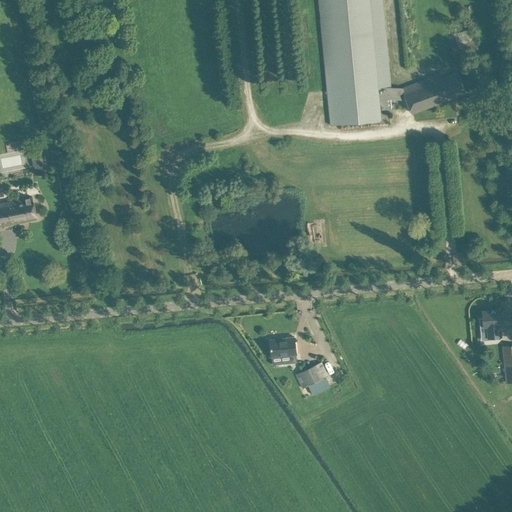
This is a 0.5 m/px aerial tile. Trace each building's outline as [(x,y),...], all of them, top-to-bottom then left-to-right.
[(390,88),(382,0),(319,0),(331,125),(342,124),(341,115),(380,112),(380,109),(391,108),(390,88)] [(458,45),(452,47),(455,60),(479,52),(472,28),(455,33),(458,45)] [(412,113),(466,93),(458,72),(404,93),(412,113)] [(43,148),(33,150),(36,168),(46,166),(43,148)] [(0,226),(36,219),(32,196),(0,202),(0,226)] [(500,317),(503,316),(502,312),(500,312),(500,310),(483,311),(484,317),(479,318),(480,326),(486,326),(487,333),(502,332),(500,317)] [(271,339),(270,339),(272,356),(296,354),(295,337),(285,337),(285,339),(271,341),(271,339)] [(511,381),(511,345),(503,346),(507,382),(511,381)] [(323,390),(318,380),(328,375),(322,362),(305,370),(308,377),(300,381),(300,379),(299,380),(303,388),(308,385),(313,395),(323,390)]
